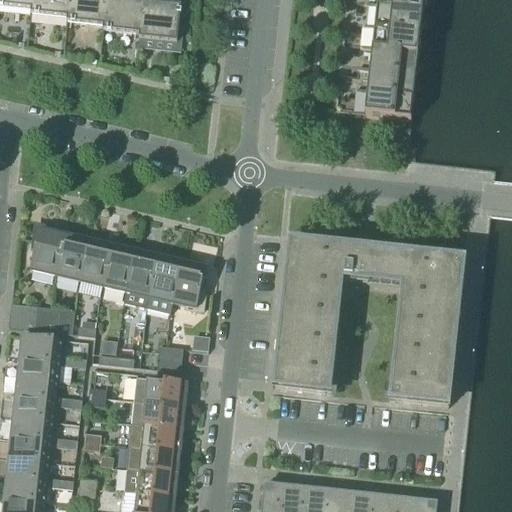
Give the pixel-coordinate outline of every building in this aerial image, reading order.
[(30,18),(31,18),(32,0),(0,0),(0,9),(31,13),(30,18)] [(66,26),(67,26),(69,0),(32,0),(31,18),(67,21),(66,26)] [(102,34),(103,34),(106,0),(69,0),(67,26),(103,30),(102,34)] [(139,42),(139,43),(144,1),(132,0),(106,0),(103,34),(139,38),(139,42)] [(378,0),(377,12),(393,14),(422,17),(424,0),(378,0)] [(144,1),(139,43),(143,43),(177,47),(178,32),(181,10),(144,6),(145,1),(144,1)] [(377,12),(374,33),(391,35),(420,38),(422,17),(393,14),(377,12)] [(143,43),(139,42),(138,51),(139,51),(180,56),(183,33),(178,32),(177,47),(143,43)] [(374,33),(372,55),(388,57),(404,58),(418,60),(420,38),(391,35),(374,33)] [(372,55),(370,76),(401,80),(415,81),(418,60),(404,58),(388,57),(372,55)] [(370,76),(367,98),(399,101),(413,103),(415,81),(401,80),(370,76)] [(399,101),(367,98),(365,121),(397,124),(411,126),(413,103),(399,101)] [(31,275),(55,281),(65,241),(58,240),(59,235),(36,230),(34,242),(33,252),(36,253),(31,275)] [(55,281),(79,286),(89,242),(72,238),(71,243),(65,241),(55,281)] [(79,286),(102,292),(111,252),(105,251),(106,246),(89,242),(79,286)] [(289,265),(275,393),(325,398),(337,286),(337,285),(407,292),(408,292),(396,407),(448,412),(464,267),(291,248),(289,260),(289,265)] [(102,292),(126,297),(136,253),(119,249),(118,254),(111,252),(102,292)] [(122,309),(145,314),(158,263),(152,262),(153,257),(136,253),(126,297),(122,309)] [(158,263),(145,314),(170,320),(172,308),(183,264),(166,260),(165,265),(158,263)] [(200,268),(183,264),(172,308),(187,312),(187,314),(202,317),(204,296),(201,295),(206,274),(199,273),(200,268)] [(26,311),(25,323),(59,327),(60,315),(51,314),(26,311)] [(60,315),(59,327),(58,339),(72,340),(74,316),(60,315)] [(24,335),(58,339),(59,327),(25,323),(24,334),(24,335)] [(77,341),(94,343),(95,334),(78,332),(77,341)] [(210,341),(194,339),(192,355),(209,356),(210,341)] [(23,341),(21,361),(21,362),(60,366),(60,362),(62,345),(23,341)] [(159,352),(157,364),(181,366),(183,354),(167,353),(159,352)] [(92,369),(115,371),(116,362),(93,360),(92,369)] [(21,362),(21,361),(19,361),(17,382),(58,387),(59,371),(60,366),(21,362)] [(59,371),(72,372),(73,363),(60,362),(60,366),(59,371)] [(116,362),(115,371),(133,373),(134,364),(116,362)] [(73,363),(72,372),(85,374),(86,365),(73,363)] [(181,366),(157,364),(156,376),(180,378),(181,366)] [(14,403),(17,404),(17,403),(56,407),(56,403),(58,387),(17,382),(14,403)] [(136,383),(134,407),(186,412),(188,389),(136,383)] [(89,393),(88,402),(105,404),(106,395),(89,393)] [(105,404),(88,402),(87,411),(104,412),(105,404)] [(17,404),(14,423),(54,427),(55,411),(56,407),(17,403),(17,404)] [(55,411),(68,413),(69,404),(56,403),(56,407),(55,411)] [(69,404),(68,413),(81,414),(82,405),(69,404)] [(134,407),(131,429),(184,435),(186,416),(185,416),(186,412),(134,407)] [(14,423),(12,443),(51,447),(52,443),(54,427),(14,423)] [(131,429),(129,452),(181,458),(181,453),(182,453),(184,435),(131,429)] [(84,439),(84,447),(100,449),(101,440),(84,439)] [(12,443),(10,464),(49,468),(51,452),(51,447),(12,443)] [(52,443),(51,447),(51,452),(63,453),(64,444),(52,443)] [(64,444),(63,453),(76,455),(77,446),(64,444)] [(100,449),(84,447),(83,456),(100,458),(100,449)] [(129,452),(126,475),(178,480),(179,476),(181,458),(129,452)] [(10,464),(8,484),(47,488),(47,484),(49,468),(10,464)] [(124,497),(136,498),(176,503),(176,499),(177,499),(179,480),(178,480),(126,475),(124,497)] [(8,484),(6,504),(45,508),(46,492),(47,488),(8,484)] [(47,484),(47,488),(46,492),(59,494),(60,485),(47,484)] [(80,484),(79,493),(96,494),(96,486),(80,484)] [(60,485),(59,494),(72,495),(73,486),(60,485)] [(281,511),(275,511),(277,490),(264,488),(261,511),(281,511)] [(306,511),(308,493),(277,490),(275,511),(281,511),(306,511)] [(96,494),(79,493),(78,501),(95,503),(96,494)] [(327,511),(330,495),(308,493),(306,511),(327,511)] [(349,511),(351,498),(330,495),(327,511),(349,511)] [(136,498),(134,511),(175,511),(176,503),(136,498)] [(371,511),(372,500),(351,498),(349,511),(371,511)] [(393,511),(394,502),(372,500),(371,511),(393,511)] [(423,511),(424,506),(394,502),(393,511),(423,511)]
